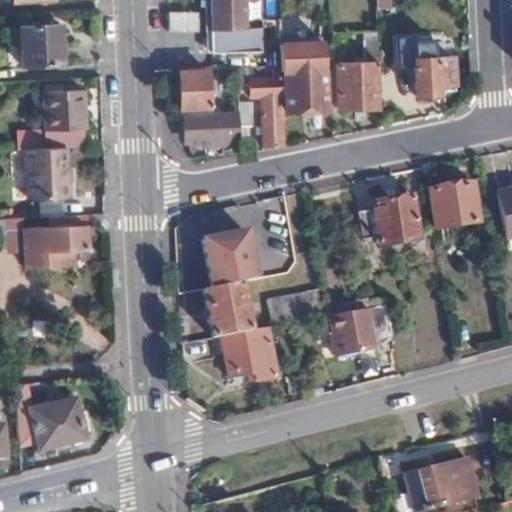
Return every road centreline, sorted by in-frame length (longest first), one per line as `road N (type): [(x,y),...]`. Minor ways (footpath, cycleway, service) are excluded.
road 1 (tertiary): [(156,461),(511,372)]
road 2 (residential): [(495,127),(140,197)]
road 3 (secondary): [(140,197),(156,461)]
road 4 (secondary): [(132,0),(140,197)]
road 5 (tertiary): [(0,507),(156,461)]
road 6 (residential): [(489,0),(495,127)]
